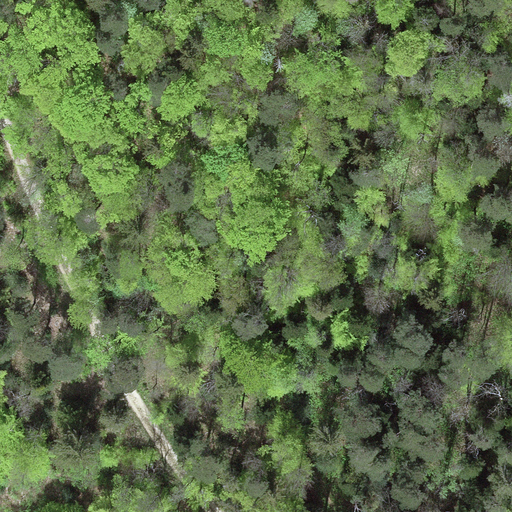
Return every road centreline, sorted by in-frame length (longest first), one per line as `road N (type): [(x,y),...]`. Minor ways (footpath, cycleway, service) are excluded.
road 1 (track): [(94,0),(101,42),(159,177),(263,346),(337,511)]
road 2 (track): [(0,113),(86,307),(162,447),(215,511)]
